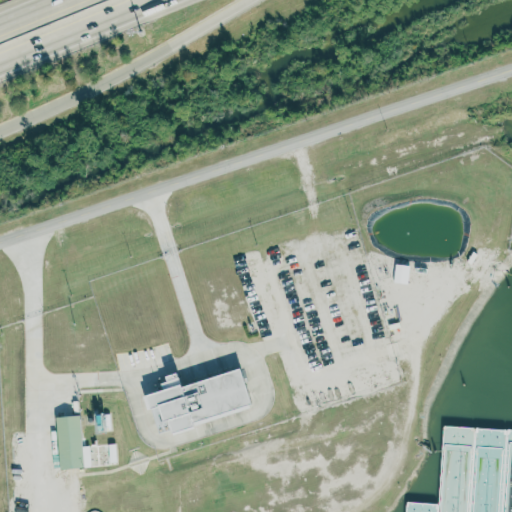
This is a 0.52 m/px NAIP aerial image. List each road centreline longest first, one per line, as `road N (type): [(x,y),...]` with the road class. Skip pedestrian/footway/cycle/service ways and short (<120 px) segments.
road 1 (residential): [(0,243),(511,71)]
road 2 (motorway): [(0,135),(93,94),(249,0)]
road 3 (motorway): [(0,60),(144,0)]
